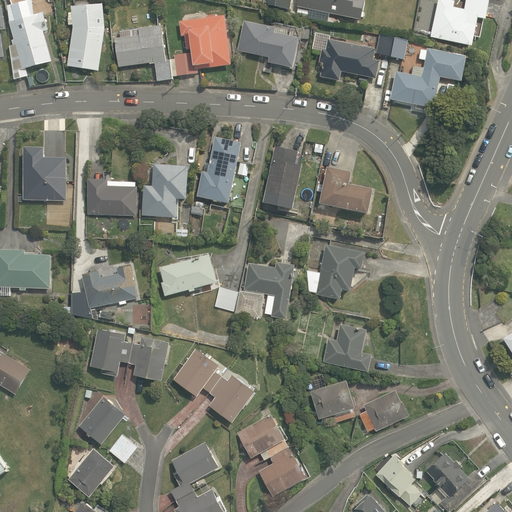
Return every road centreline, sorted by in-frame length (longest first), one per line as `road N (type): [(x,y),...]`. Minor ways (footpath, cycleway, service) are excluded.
road 1 (residential): [(0,110),(88,100),(330,114),(380,139),(419,217),(457,240)]
road 2 (residential): [(485,396),(372,453),(288,511)]
road 3 (tertiary): [(485,396),(453,333),(449,284),(457,240)]
road 4 (tertiary): [(457,240),(511,116)]
